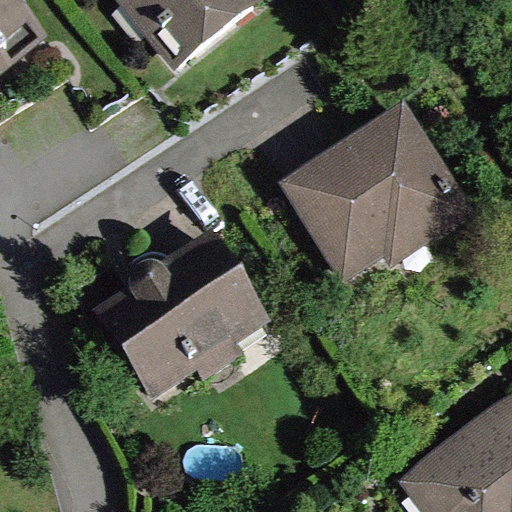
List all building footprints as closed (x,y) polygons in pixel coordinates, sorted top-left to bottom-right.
[(11,0),(0,0),(0,78),(46,43),(11,0)] [(264,4),(260,0),(116,0),(174,73),(264,4)] [(477,216),(406,108),(276,192),(341,291),(385,262),(392,271),(477,216)] [(274,324),(218,237),(164,274),(153,271),(140,273),(132,285),(131,296),(97,318),(152,402),(198,373),(205,384),(245,358),(238,347),(274,324)] [(511,511),(511,395),(397,484),(418,511),(511,511)]
